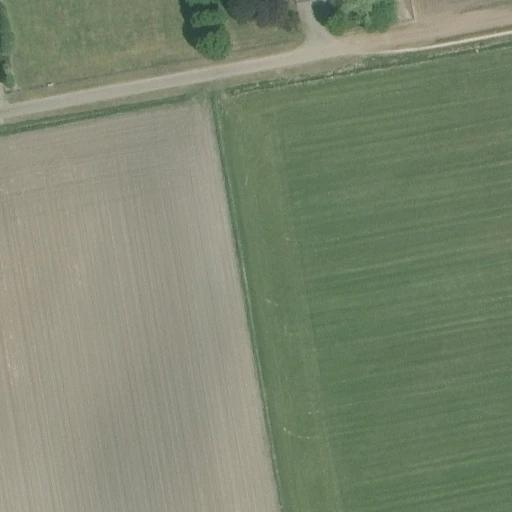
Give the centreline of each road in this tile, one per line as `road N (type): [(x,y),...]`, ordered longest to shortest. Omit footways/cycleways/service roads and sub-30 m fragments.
road 1 (unclassified): [(0,113),(343,49)]
road 2 (track): [(511,19),(343,49)]
